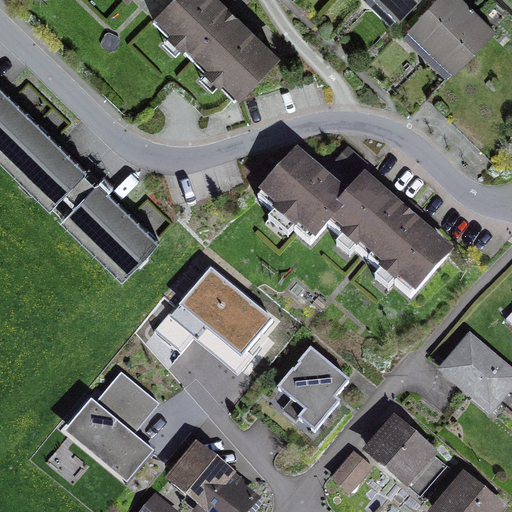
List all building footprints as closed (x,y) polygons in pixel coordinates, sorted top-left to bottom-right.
[(266,59),(206,0),(173,0),(149,24),(225,100),(266,59)] [(366,0),(361,5),(381,26),(407,0),(366,0)] [(413,52),(455,9),(445,0),(425,0),(393,33),(413,52)] [(455,9),(413,52),(432,71),(474,28),(455,9)] [(0,97),(0,167),(111,278),(146,243),(73,171),(0,97)] [(359,169),(341,153),(331,165),(349,181),(359,169)] [(307,250),(328,228),(343,212),(297,168),(261,206),(307,250)] [(343,212),(328,228),(407,304),(445,264),(365,189),(343,212)] [(267,325),(194,261),(168,289),(205,321),(196,331),(233,364),(267,325)] [(507,381),(460,338),(426,373),(473,417),(507,381)] [(338,388),(306,358),(272,396),(295,417),(288,425),(304,439),(328,413),(321,406),(338,388)] [(136,380),(116,366),(74,424),(120,458),(143,427),(116,407),(136,380)] [(433,457),(394,423),(368,452),(362,448),(334,480),(349,492),(376,461),(406,488),(433,457)] [(145,490),(172,511),(182,511),(212,477),(179,450),(145,490)] [(212,477),(182,511),(238,511),(245,504),(212,477)] [(500,511),(503,509),(464,478),(436,511),(500,511)] [(160,511),(148,501),(137,511),(160,511)]
